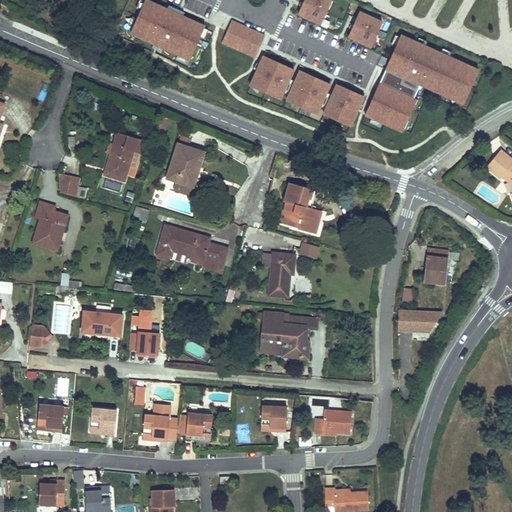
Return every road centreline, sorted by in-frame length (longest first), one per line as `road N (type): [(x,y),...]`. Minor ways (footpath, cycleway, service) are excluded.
road 1 (residential): [(384,393),(24,357)]
road 2 (secondary): [(495,304),(439,394),(412,511)]
road 3 (tertiary): [(75,61),(273,141)]
road 4 (residential): [(0,469),(25,451),(205,465)]
road 5 (residential): [(384,393),(390,278),(416,186)]
road 6 (tertiary): [(273,141),(416,186)]
road 7 (residential): [(293,462),(373,451),(385,424),(384,393)]
